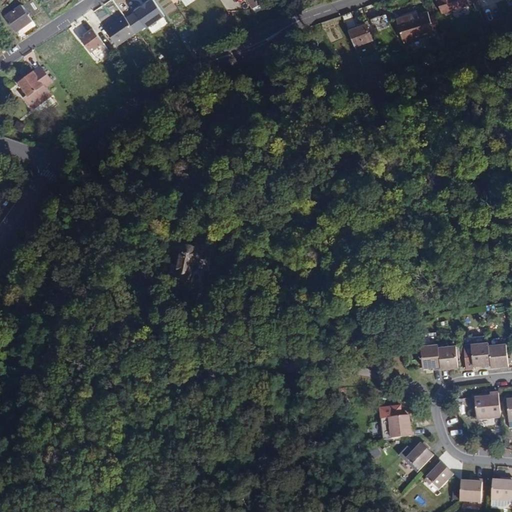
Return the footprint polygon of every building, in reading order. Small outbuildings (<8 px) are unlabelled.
[(154,0),(150,0),(136,10),(147,27),(165,15),(154,0)] [(264,2),(262,0),(247,0),(252,9),(264,2)] [(436,0),(442,14),(470,4),(468,0),(436,0)] [(505,0),(479,0),(485,18),(508,10),(505,0)] [(24,6),(30,14),(39,8),(33,1),(24,6)] [(23,4),(5,17),(16,32),(33,20),(30,14),(24,6),(23,4)] [(437,33),(430,17),(429,11),(419,15),(411,17),(410,15),(397,19),(404,43),(437,33)] [(351,12),(342,15),(348,29),(356,26),(351,12)] [(387,14),(371,20),(376,33),(392,27),(387,14)] [(136,33),(124,16),(105,29),(117,46),(136,33)] [(367,25),(349,31),(355,46),(373,39),(367,25)] [(93,28),(81,37),(95,57),(108,47),(93,28)] [(393,32),(383,36),(387,44),(389,43),(392,50),(399,47),(393,32)] [(41,66),(19,82),(28,94),(25,96),(33,108),(52,94),(46,87),(53,82),(41,66)] [(163,106),(167,111),(175,105),(172,100),(167,104),(166,104),(163,106)] [(176,276),(191,279),(198,245),(183,242),(176,276)] [(149,272),(148,273),(140,279),(151,294),(158,288),(149,272)] [(488,346),(488,343),(471,344),(473,365),(482,365),(483,367),(490,367),(488,346)] [(446,344),(438,345),(440,369),(457,367),(456,346),(446,346),(446,344)] [(500,366),(501,369),(508,369),(506,344),(488,346),(490,367),(500,366)] [(420,347),(421,360),(422,368),(432,367),(432,369),(440,369),(438,345),(420,347)] [(206,379),(211,387),(223,378),(218,371),(206,379)] [(500,417),(498,393),(490,393),(490,396),(475,398),(477,419),(500,417)] [(389,417),(391,439),(392,438),(414,436),(413,426),(409,425),(409,422),(408,415),(389,417)] [(421,443),(407,458),(413,465),(411,467),(417,472),(433,455),(421,443)] [(441,462),(425,479),(430,484),(432,482),(439,489),(453,474),(441,462)] [(492,480),(491,499),(511,500),(511,478),(504,477),(504,480),(500,480),(492,480)] [(461,481),(459,500),(481,501),(482,479),(472,478),(472,481),(468,481),(461,481)]
